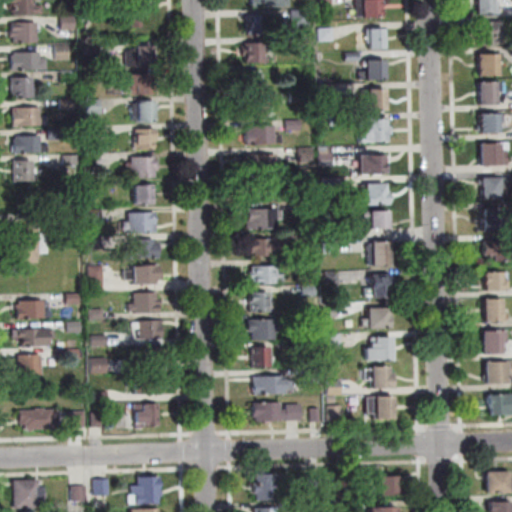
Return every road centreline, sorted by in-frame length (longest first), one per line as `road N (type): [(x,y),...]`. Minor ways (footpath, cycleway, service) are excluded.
road 1 (residential): [(511,442),(0,457)]
road 2 (residential): [(207,511),(195,0)]
road 3 (residential): [(441,511),(432,0)]
